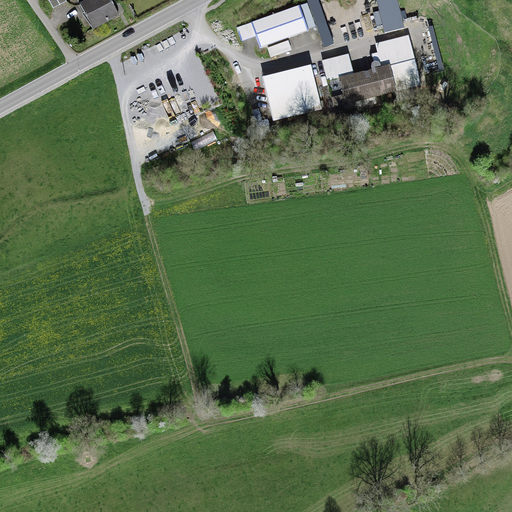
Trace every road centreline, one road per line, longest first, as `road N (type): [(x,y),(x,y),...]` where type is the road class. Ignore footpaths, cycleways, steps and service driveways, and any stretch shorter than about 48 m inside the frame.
road 1 (track): [(511,331),(477,187),(449,147),(426,143),(254,173),(145,206),(207,422),(501,358)]
road 2 (track): [(109,49),(145,206)]
road 3 (tertiary): [(79,65),(201,0)]
